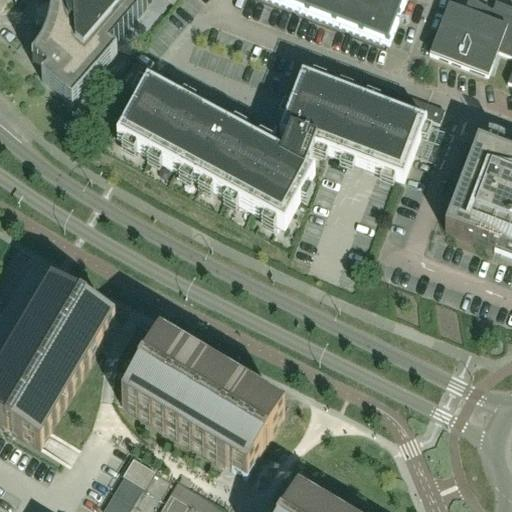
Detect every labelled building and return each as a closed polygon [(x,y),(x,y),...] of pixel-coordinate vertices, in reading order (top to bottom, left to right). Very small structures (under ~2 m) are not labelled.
[(111,53),(148,10),(136,0),(49,0),(50,2),(50,5),(50,8),(34,9),(36,26),(50,25),(49,31),(48,36),(46,41),(44,46),(41,51),(39,55),(35,60),(32,64),(48,78),(44,82),(43,82),(42,84),(72,110),(117,58),(116,56),(115,57),(111,53)] [(263,0),(389,48),(407,0),(263,0)] [(511,11),(496,6),(493,14),(476,8),(479,1),(475,0),(451,0),(451,2),(468,8),(464,17),(448,11),(430,57),(487,79),(496,55),(511,61),(511,76),(508,87),(511,88),(511,11)] [(445,116),(364,85),(359,98),(440,129),(445,116)] [(279,231),(320,155),(346,166),(356,169),(365,173),(398,185),(419,129),(309,86),(291,132),(279,162),(225,132),(228,127),(213,119),(210,125),(153,94),(124,147),(181,178),(178,184),(193,192),(196,186),(279,231)] [(511,161),(478,149),(445,235),(495,254),(495,253),(511,259),(511,161)] [(0,368),(0,433),(35,455),(109,330),(46,292),(0,368)] [(160,345),(122,409),(247,484),(285,420),(160,345)] [(144,494),(155,477),(134,464),(123,481),(124,482),(143,493),(144,494)] [(324,511),(298,496),(288,511),(324,511)]
